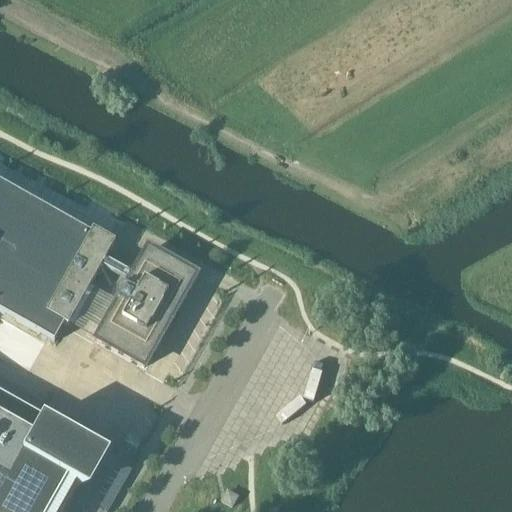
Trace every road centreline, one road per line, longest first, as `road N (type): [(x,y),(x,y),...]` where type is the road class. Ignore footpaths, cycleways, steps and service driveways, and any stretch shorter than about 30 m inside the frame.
road 1 (unknown): [(197,432),(75,363),(73,332),(98,282)]
road 2 (unclassified): [(154,511),(256,325)]
